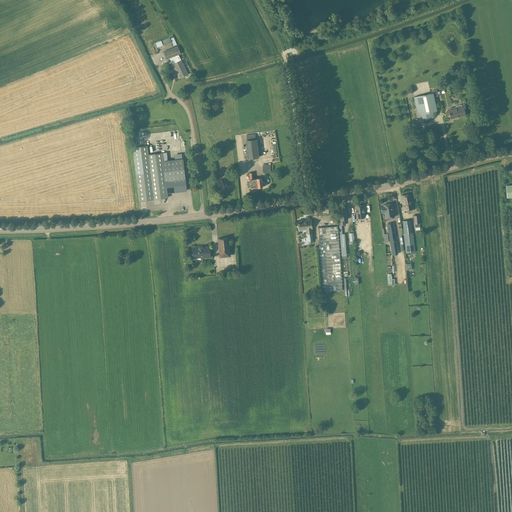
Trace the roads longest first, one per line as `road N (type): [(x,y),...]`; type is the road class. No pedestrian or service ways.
road 1 (tertiary): [(0,230),(137,223),(309,200),(511,153)]
road 2 (track): [(309,200),(280,46),(254,0)]
